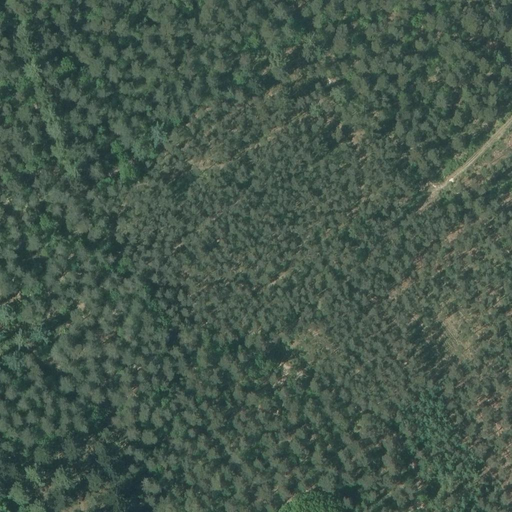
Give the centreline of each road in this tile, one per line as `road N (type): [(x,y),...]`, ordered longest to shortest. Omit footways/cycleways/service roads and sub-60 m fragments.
road 1 (track): [(115,245),(131,198),(145,186),(232,166),(290,132),(303,114),(347,130),(359,200),(315,226),(287,267),(266,282),(233,277),(173,286),(153,302)]
road 2 (track): [(70,209),(307,30),(431,199)]
road 3 (track): [(511,117),(357,273),(261,354)]
road 4 (track): [(333,122),(322,125),(321,140),(298,162),(246,192),(170,255),(134,271)]
road 5 (track): [(188,338),(137,374),(134,409),(123,427),(63,451),(0,462)]
road 6 (track): [(234,359),(241,466),(251,489),(262,501),(321,506)]
road 7 (track): [(59,189),(70,209),(120,251),(140,294),(188,338)]
road 8 (track): [(0,321),(64,369),(93,406),(104,439)]
